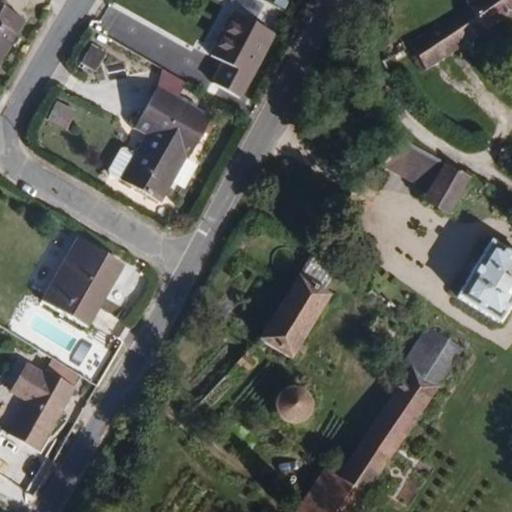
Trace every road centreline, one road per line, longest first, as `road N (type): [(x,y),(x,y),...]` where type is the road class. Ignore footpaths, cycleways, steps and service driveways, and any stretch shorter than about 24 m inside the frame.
road 1 (residential): [(80,0),(11,124),(11,150),(26,171),(190,262)]
road 2 (residential): [(190,262),(43,511)]
road 3 (residential): [(332,19),(190,262)]
road 4 (residential): [(332,19),(397,121),(511,187)]
